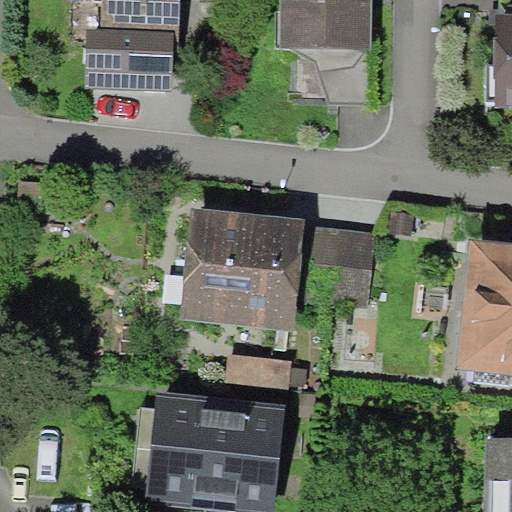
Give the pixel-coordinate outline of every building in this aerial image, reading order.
[(190,0),(105,0),(104,57),(188,60),(190,0)] [(381,0),(283,0),(281,56),(379,60),(381,0)] [(511,25),(506,26),(503,117),(511,116),(511,25)] [(314,232),(199,220),(187,333),(301,345),(314,232)] [(511,252),(483,250),(471,383),(511,386),(511,252)] [(285,511),(294,412),(165,402),(155,511),(285,511)] [(511,511),(511,449),(492,449),(491,511),(511,511)]
